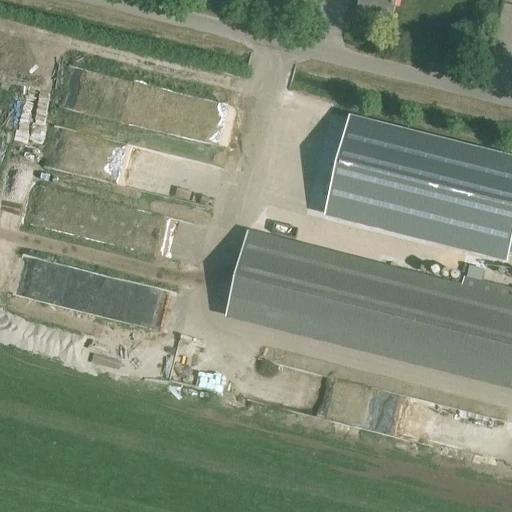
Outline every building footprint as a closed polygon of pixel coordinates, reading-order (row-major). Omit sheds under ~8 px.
[(362,0),(359,14),(392,23),(397,0),(362,0)] [(448,155),(349,130),(329,208),(511,254),(511,171),(459,158),(457,166),(446,163),(448,155)] [(248,237),(228,318),(511,389),(511,291),(482,284),(466,280),(464,279),(461,291),(248,237)] [(469,268),(466,280),(482,284),(485,272),(478,270),(469,268)] [(345,364),(373,370),(376,360),(348,354),(345,364)]
